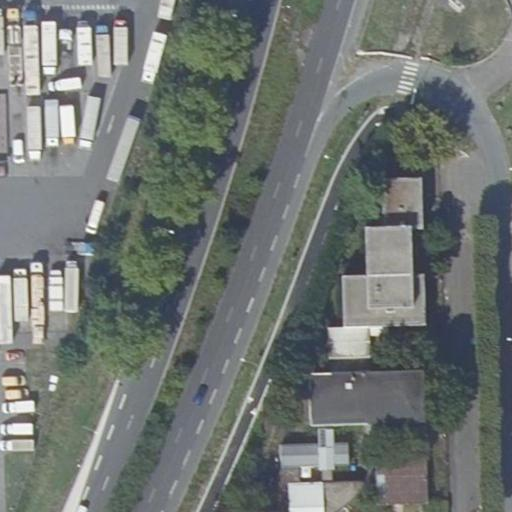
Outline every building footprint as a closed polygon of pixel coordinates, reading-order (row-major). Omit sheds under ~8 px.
[(410,226),(410,230),(422,229),(421,178),(381,179),(383,227),(410,226)] [(342,276),(343,328),(425,325),(423,274),(411,274),(411,258),(411,245),(410,230),(410,226),(383,227),(365,227),(366,276),(342,276)] [(280,446),(281,469),(261,511),(323,511),(323,506),(344,505),(350,482),(334,482),(333,466),(349,466),(348,443),(332,444),(332,426),(425,423),(423,370),(309,374),(310,426),(319,426),(319,444),(280,446)] [(376,465),(377,502),(427,500),(426,463),(376,465)] [(323,506),(323,511),(338,511),(356,498),(367,482),(375,464),(372,464),(365,481),(350,482),(344,505),(323,506)]
